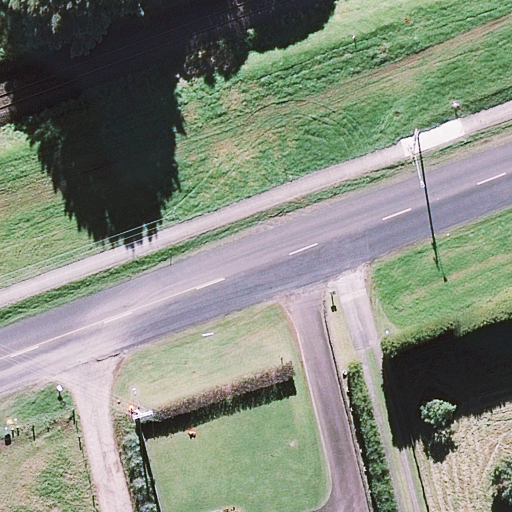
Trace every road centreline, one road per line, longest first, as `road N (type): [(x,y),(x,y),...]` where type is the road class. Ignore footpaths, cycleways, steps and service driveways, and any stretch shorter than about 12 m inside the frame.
road 1 (tertiary): [(0,359),(511,169)]
road 2 (track): [(344,236),(407,511)]
